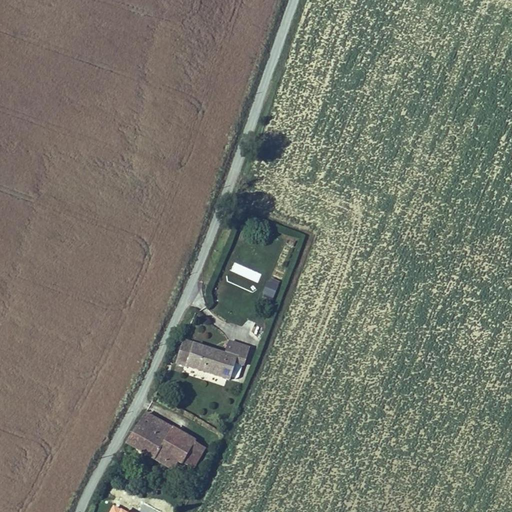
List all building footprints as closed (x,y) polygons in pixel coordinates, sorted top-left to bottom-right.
[(273,298),(280,282),(270,277),(263,293),(273,298)] [(187,374),(196,350),(185,346),(177,370),(187,374)] [(228,388),(234,370),(244,373),(250,355),(229,348),(227,355),(229,355),(227,361),(225,360),(196,350),(187,374),(228,388)] [(179,440),(149,422),(131,452),(169,474),(170,472),(174,475),(178,468),(167,462),(179,440)] [(199,452),(179,440),(167,462),(178,468),(187,473),(190,468),(199,452)] [(207,456),(199,452),(190,468),(197,473),(207,456)]
